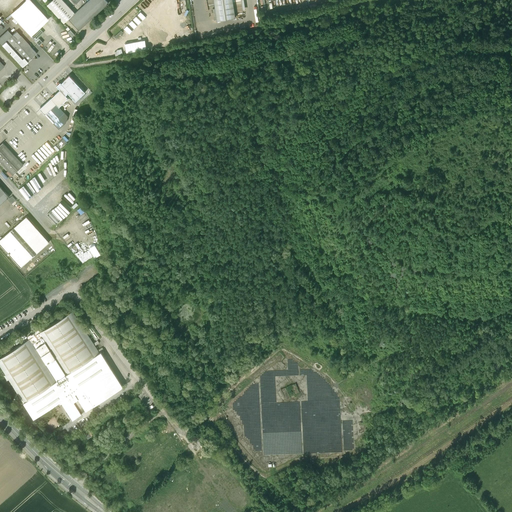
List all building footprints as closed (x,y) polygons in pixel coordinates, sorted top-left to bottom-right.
[(68,19),(75,13),(62,0),(52,0),(47,5),(64,23),(68,19)] [(89,0),(75,13),(68,19),(79,30),(108,3),(105,0),(89,0)] [(213,0),(214,5),(216,22),(235,20),(234,13),(244,12),(242,0),(213,0)] [(45,23),(25,1),(10,14),(35,40),(37,39),(43,33),(39,28),(45,23)] [(16,32),(2,45),(22,67),(36,53),(16,32)] [(60,89),(39,108),(45,114),(56,104),(59,107),(68,98),(66,95),(68,93),(75,101),(85,92),(69,75),(61,83),(60,82),(56,85),(60,89)] [(68,116),(59,107),(56,104),(45,114),(59,129),(66,123),(68,116)] [(42,164),(57,150),(49,141),(34,155),(42,164)] [(23,164),(3,142),(0,145),(0,161),(12,175),(23,164)] [(52,162),(45,164),(46,169),(44,169),(45,175),(50,174),(50,177),(57,176),(55,165),(53,165),(52,162)] [(42,185),(47,183),(42,174),(37,177),(42,185)] [(30,184),(34,192),(39,189),(35,181),(30,184)] [(0,204),(9,197),(0,186),(0,204)] [(49,243),(27,217),(0,240),(0,244),(20,267),(49,243)] [(337,309),(331,314),(329,311),(324,315),(332,324),(342,316),(337,309)] [(72,311),(39,332),(42,337),(40,338),(38,338),(36,339),(35,342),(33,343),(30,338),(0,357),(0,363),(6,373),(10,378),(24,401),(34,417),(61,400),(73,418),(123,386),(101,352),(99,353),(72,311)] [(197,440),(191,446),(195,450),(201,445),(197,440)]
